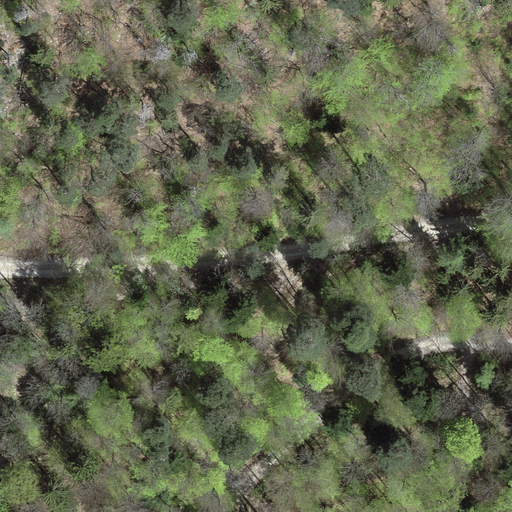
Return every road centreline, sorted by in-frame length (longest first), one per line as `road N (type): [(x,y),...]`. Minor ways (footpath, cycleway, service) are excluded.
road 1 (track): [(0,269),(216,259),(511,220)]
road 2 (track): [(489,344),(433,345),(383,365),(263,465)]
road 3 (track): [(465,511),(489,344)]
